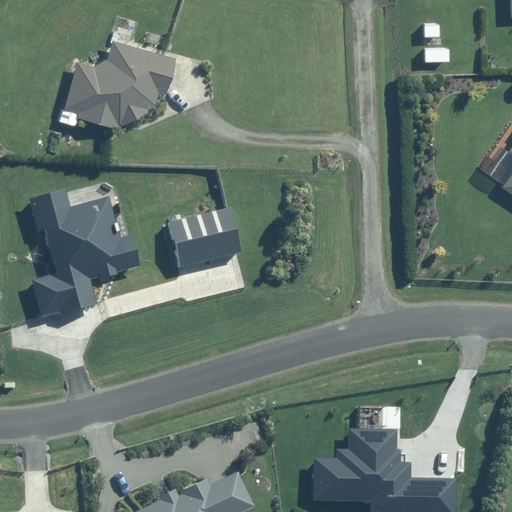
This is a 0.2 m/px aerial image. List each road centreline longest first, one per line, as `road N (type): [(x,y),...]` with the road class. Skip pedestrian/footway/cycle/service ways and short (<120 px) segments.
road 1 (residential): [(511,322),(379,328),(35,425),(0,426)]
road 2 (unknown): [(379,328),(360,0)]
